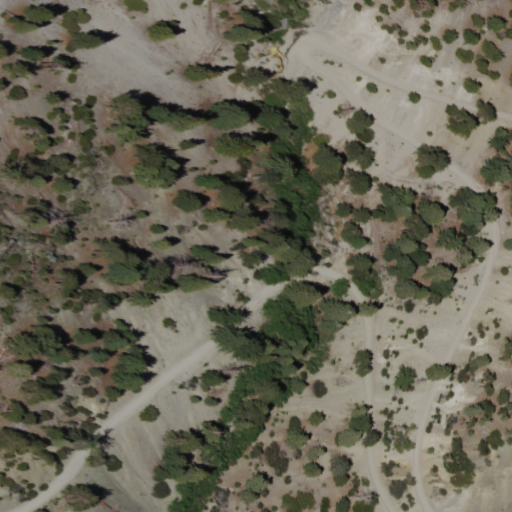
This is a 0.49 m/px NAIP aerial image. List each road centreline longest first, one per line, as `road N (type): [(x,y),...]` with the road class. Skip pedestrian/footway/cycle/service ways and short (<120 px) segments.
road 1 (track): [(425,511),(415,453),(488,271),(490,202),(367,116),(299,51),(315,44),(413,91),(511,117)]
road 2 (track): [(17,511),(280,278),(333,270),(357,289),(367,321),(367,449),(390,511)]
